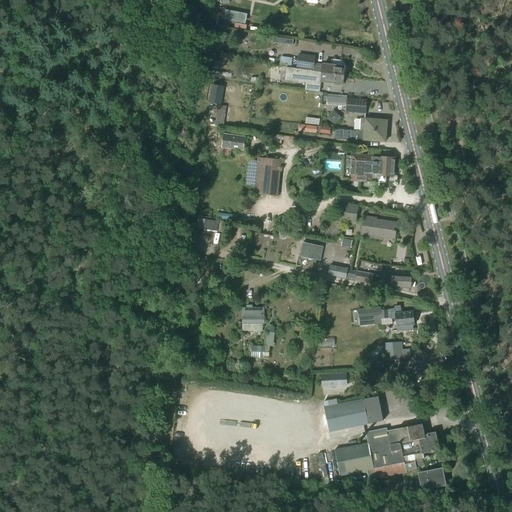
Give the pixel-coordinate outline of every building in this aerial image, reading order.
[(244,23),(245,14),(224,10),(222,19),(244,23)] [(313,71),(315,57),(299,55),(297,69),(306,70),(313,71)] [(291,66),(292,58),(281,57),(280,64),(291,66)] [(344,67),(344,63),(341,61),(332,59),(331,66),(322,65),(321,73),(327,73),(327,74),(344,76),(345,67),(344,67)] [(321,72),(313,71),(306,70),(297,69),(292,68),(290,81),(306,83),(305,90),(319,91),(321,72)] [(343,84),(344,76),(327,74),(327,73),(321,73),(320,82),(343,84)] [(223,87),(212,85),(208,103),(220,105),(223,87)] [(367,101),(346,99),(345,113),(361,114),(366,114),(367,101)] [(208,120),(208,124),(223,127),(225,106),(217,105),(215,121),(208,120)] [(361,119),(360,131),(364,131),(364,132),(386,133),(387,121),(377,120),(376,119),(373,118),(372,120),(361,119)] [(304,132),(316,134),(317,127),(305,125),(304,132)] [(364,132),(364,131),(360,131),(357,131),(356,139),(386,142),(386,133),(364,132)] [(220,147),(218,154),(230,156),(231,149),(243,151),(245,137),(216,132),(214,146),(220,147)] [(393,177),(395,158),(352,155),(351,181),(371,182),(372,176),(393,177)] [(278,195),(281,160),(257,158),(254,193),(278,195)] [(356,224),(358,206),(344,204),(342,222),(356,224)] [(218,232),(219,222),(205,220),(205,219),(198,218),(196,229),(204,230),(218,232)] [(394,240),(397,223),(364,218),(361,234),(394,240)] [(279,232),(278,236),(280,239),(284,240),(287,238),(288,234),(286,231),(282,230),(279,232)] [(320,261),(322,254),(323,247),(303,242),(300,257),(320,261)] [(356,272),(348,270),(348,269),(330,266),(328,275),(346,278),(347,276),(355,278),(355,280),(375,284),(377,275),(356,271),(356,272)] [(412,276),(387,274),(387,281),(391,281),(391,288),(411,289),(412,276)] [(264,324),(264,308),(252,308),(252,305),(246,305),(246,308),(242,308),(242,316),(242,324),(246,324),(246,331),(262,331),(262,324),(264,324)] [(413,330),(412,325),(415,324),(414,323),(416,322),(416,319),(414,317),(413,312),(401,313),(400,307),(395,307),(395,309),(381,310),(381,307),(358,309),(359,319),(361,319),(362,325),(381,324),(380,320),(396,319),(396,326),(405,325),(406,330),(413,330)] [(274,333),(275,327),(268,326),(266,344),(271,345),(272,333),(274,333)] [(387,360),(400,359),(399,344),(386,346),(387,360)] [(262,357),(263,348),(253,348),(252,356),(262,357)] [(340,374),(322,375),(322,388),(341,387),(340,374)] [(328,432),(383,421),(378,397),(323,407),(328,432)] [(425,436),(422,424),(387,431),(386,428),(365,433),(368,443),(335,450),(340,476),(367,471),(367,474),(363,474),(364,481),(369,480),(406,474),(406,471),(416,469),(416,467),(425,466),(422,455),(438,451),(435,434),(425,436)] [(421,490),(445,485),(441,469),(418,474),(421,490)]
